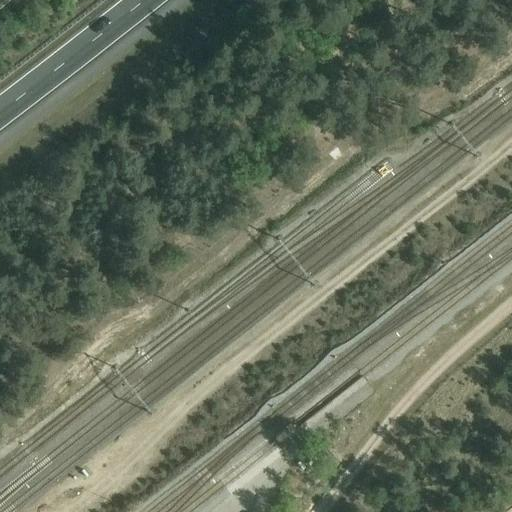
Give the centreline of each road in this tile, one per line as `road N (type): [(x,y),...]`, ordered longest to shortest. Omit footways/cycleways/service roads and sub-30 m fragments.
road 1 (track): [(511,151),(188,406),(75,511)]
road 2 (track): [(319,511),(403,402),(511,305)]
road 3 (motorway): [(0,115),(147,0)]
